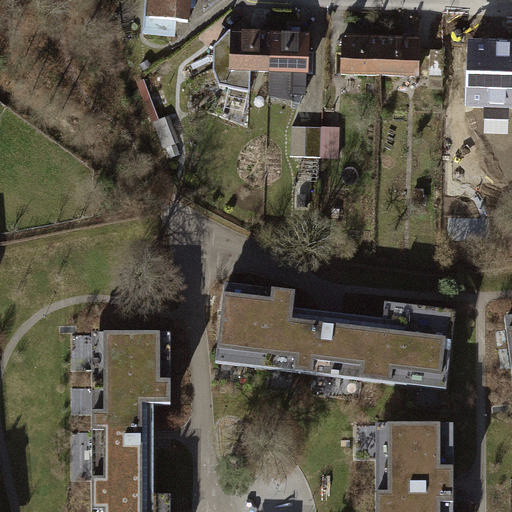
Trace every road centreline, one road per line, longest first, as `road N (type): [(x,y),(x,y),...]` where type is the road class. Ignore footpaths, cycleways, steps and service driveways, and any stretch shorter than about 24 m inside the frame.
road 1 (track): [(54,0),(89,100),(149,175),(171,177),(176,198)]
road 2 (residential): [(337,0),(511,5)]
